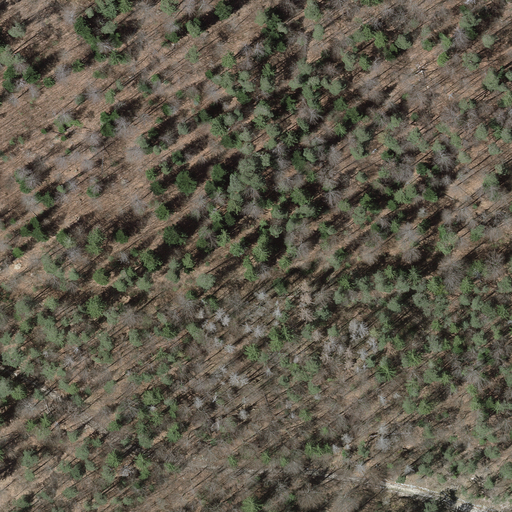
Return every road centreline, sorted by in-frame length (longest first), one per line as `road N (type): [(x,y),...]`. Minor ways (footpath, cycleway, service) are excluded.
road 1 (track): [(0,301),(231,292),(511,246)]
road 2 (track): [(0,376),(164,457),(414,490),(476,511)]
